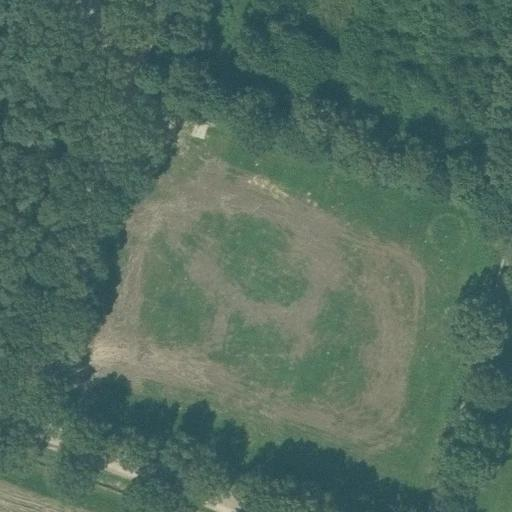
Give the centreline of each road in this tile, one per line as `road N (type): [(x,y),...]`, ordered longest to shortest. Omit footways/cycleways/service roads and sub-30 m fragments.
road 1 (unknown): [(11,426),(152,0)]
road 2 (unknown): [(511,245),(425,511)]
road 3 (unclassified): [(247,511),(0,423)]
